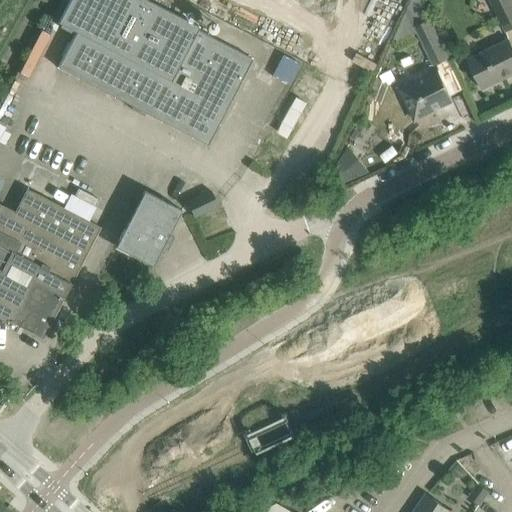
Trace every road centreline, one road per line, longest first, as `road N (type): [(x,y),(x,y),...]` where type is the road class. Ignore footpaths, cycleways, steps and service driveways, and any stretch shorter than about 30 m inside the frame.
road 1 (unclassified): [(0,455),(67,369),(120,324),(306,224),(339,229),(366,199),(511,128)]
road 2 (residential): [(401,511),(447,448),(511,418)]
